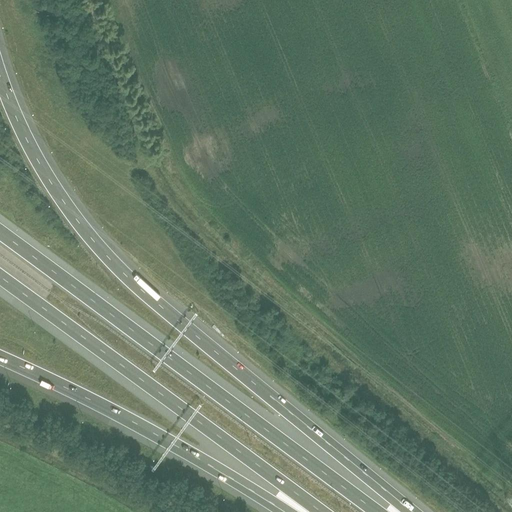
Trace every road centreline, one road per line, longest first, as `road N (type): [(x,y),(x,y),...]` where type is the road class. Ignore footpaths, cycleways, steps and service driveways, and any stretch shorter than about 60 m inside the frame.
road 1 (motorway): [(410,511),(95,244),(57,195),(0,74)]
road 2 (motorway): [(376,511),(0,234)]
road 3 (motorway): [(0,277),(318,511)]
road 4 (motorway): [(0,358),(137,424),(283,511)]
road 5 (track): [(103,0),(167,152)]
